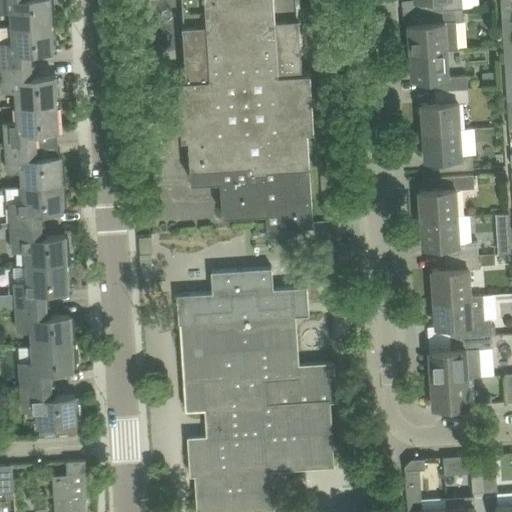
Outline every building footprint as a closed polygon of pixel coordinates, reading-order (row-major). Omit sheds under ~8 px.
[(0,0),(0,10),(12,9),(13,25),(52,23),(50,0),(0,0)] [(182,0),(184,25),(183,25),(187,79),(178,79),(182,138),(189,137),(192,181),(221,179),(223,214),(267,211),(268,224),(314,221),(313,220),(307,129),(315,129),(311,70),(302,71),(299,16),(298,17),(296,0),(182,0)] [(429,0),(430,10),(463,8),(462,0),(429,0)] [(408,23),(410,51),(447,49),(459,48),(457,20),(464,20),(463,8),(430,10),(431,22),(408,23)] [(0,25),(0,42),(1,66),(31,64),(30,53),(53,51),(52,23),(13,25),(0,25)] [(511,23),(502,24),(503,44),(511,43),(511,23)] [(511,43),(503,44),(505,66),(511,65),(511,43)] [(434,77),(435,89),(468,87),(467,74),(449,75),(447,49),(410,51),(412,79),(434,77)] [(17,89),(18,104),(57,102),(55,73),(32,75),(31,64),(1,66),(3,90),(17,89)] [(494,71),(482,72),(483,81),(495,80),(494,71)] [(421,102),(423,130),(460,128),(459,101),(469,101),(468,87),(435,89),(436,101),(421,102)] [(5,121),(7,146),(36,144),(35,132),(58,130),(57,102),(18,104),(19,120),(5,121)] [(460,128),(423,130),(425,158),(439,157),(440,169),(473,167),(472,155),(462,155),(460,128)] [(22,169),(23,185),(62,182),(60,155),(37,156),(36,144),(7,146),(8,170),(22,169)] [(419,189),(421,217),(458,215),(456,187),(475,186),(474,174),(440,176),(441,188),(419,189)] [(10,200),(12,225),(41,224),(41,212),(63,210),(62,182),(23,185),(8,186),(9,200),(10,200)] [(445,244),(446,256),(479,254),(478,241),(460,242),(458,215),(421,217),(423,245),(445,244)] [(27,249),(28,265),(67,262),(65,234),(42,235),(41,224),(12,225),(13,250),(27,249)] [(151,236),(139,237),(140,253),(152,252),(151,236)] [(510,236),(497,237),(498,246),(510,246),(510,236)] [(435,269),(437,297),(471,294),(470,267),(480,267),(479,254),(446,256),(446,268),(435,269)] [(28,265),(14,265),(15,281),(17,306),(46,304),(45,292),(69,290),(67,262),(28,265)] [(182,322),(187,409),(207,408),(208,435),(189,436),(191,473),(196,472),(198,511),(274,506),(272,468),(333,464),(329,400),(336,399),(334,361),(299,363),(296,315),(309,314),(307,285),(273,287),(272,266),(212,270),(213,291),(178,293),(179,322),(182,322)] [(12,293),(0,293),(0,306),(12,306),(12,293)] [(451,324),(451,336),(485,334),(493,333),(492,319),(485,319),(484,294),(471,294),(437,297),(439,325),(451,324)] [(32,329),(33,345),(72,342),(70,314),(47,316),(46,304),(17,306),(18,330),(32,329)] [(452,348),(430,349),(432,377),(463,375),(468,375),(482,374),(480,347),(486,347),(493,346),(492,333),(485,334),(451,336),(452,348)] [(33,346),(19,347),(20,360),(22,386),(51,384),(50,372),(74,371),(72,342),(33,345),(33,346)] [(468,375),(432,377),(434,406),(470,404),(468,375)] [(51,384),(22,386),(23,410),(37,409),(38,425),(77,423),(75,394),(52,395),(51,384)] [(483,453),(470,454),(473,491),(485,490),(484,461),(483,453)] [(455,455),(444,456),(445,473),(456,472),(455,455)] [(425,457),(412,458),(405,465),(405,469),(406,469),(420,468),(425,467),(425,457)] [(86,511),(88,470),(87,458),(69,459),(69,471),(67,471),(67,472),(53,473),(55,511),(86,511)] [(496,460),(484,461),(485,490),(498,490),(496,460)] [(363,462),(353,463),(354,475),(364,474),(363,462)] [(12,463),(0,463),(0,492),(7,492),(7,498),(14,497),(12,463)] [(447,511),(447,506),(422,508),(420,468),(406,469),(406,481),(407,496),(408,509),(407,511),(447,511)] [(511,511),(511,491),(497,493),(497,511),(511,511)] [(447,496),(447,506),(447,511),(475,511),(475,495),(447,496)]
